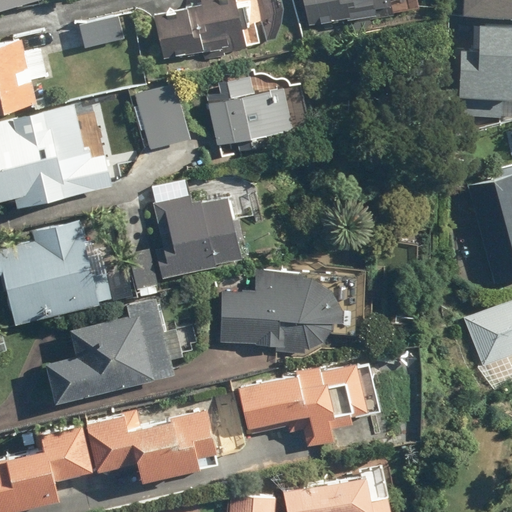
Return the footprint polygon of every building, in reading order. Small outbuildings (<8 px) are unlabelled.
[(0,0),(0,9),(41,0),(0,0)] [(203,58),(263,44),(253,2),(236,6),(234,0),(197,0),(198,5),(154,16),(164,58),(201,50),(203,58)] [(392,13),(389,0),(302,0),(307,24),(354,15),(355,20),(392,13)] [(511,0),(477,0),(476,8),(511,11),(511,0)] [(118,15),(79,24),(84,47),(124,38),(118,15)] [(511,16),(488,15),(487,39),(470,38),(468,92),(481,93),(481,111),(511,111),(511,16)] [(28,79),(46,75),(40,49),(22,53),(19,41),(0,45),(0,111),(34,103),(28,79)] [(206,102),(215,145),(287,129),(278,88),(253,94),(249,75),(214,83),(218,100),(206,102)] [(175,83),(136,92),(149,149),(189,140),(175,83)] [(92,102),(0,122),(0,201),(13,198),(15,208),(111,186),(92,102)] [(511,280),(511,172),(471,183),(495,284),(511,280)] [(156,249),(162,275),(239,259),(226,197),(193,204),(191,195),(155,203),(165,247),(156,249)] [(32,241),(0,247),(0,265),(13,325),(98,306),(97,300),(113,296),(102,246),(86,250),(79,218),(30,229),(32,241)] [(329,265),(329,273),(292,273),(258,272),(257,287),(224,286),(223,340),(257,341),(256,344),(282,345),(286,347),(289,349),(293,350),(297,351),(301,351),(306,351),(310,351),(314,350),(317,348),(321,346),(324,344),(327,341),(330,338),(332,335),(353,335),(354,296),(361,296),(362,273),(363,265),(329,265)] [(511,298),(466,314),(483,362),(511,351),(511,298)] [(174,376),(170,359),(183,356),(177,327),(164,330),(156,299),(126,305),(128,315),(70,328),(76,355),(45,363),(55,403),(174,376)] [(332,439),(327,417),(377,406),(369,370),(356,373),(353,361),(237,387),(247,431),(304,418),(310,444),(332,439)] [(41,446),(0,454),(0,511),(5,511),(58,503),(53,480),(133,465),(136,482),(198,471),(195,456),(214,452),(206,412),(140,424),(137,409),(38,428),(41,446)] [(284,489),(287,511),(368,511),(362,475),(284,489)] [(270,511),(272,495),(233,491),(231,511),(270,511)]
